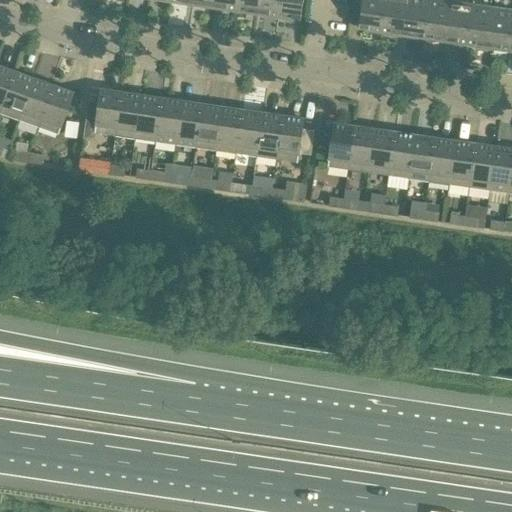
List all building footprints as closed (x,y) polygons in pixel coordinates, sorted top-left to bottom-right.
[(193,0),(192,5),(214,8),(214,0),(193,0)] [(214,0),(214,8),(235,11),(237,0),(214,0)] [(237,0),(235,11),(257,14),(258,0),(237,0)] [(258,0),(257,14),(278,18),(280,0),(258,0)] [(280,0),(278,18),(293,20),(294,17),(301,18),(303,0),(280,0)] [(362,0),(359,27),(365,28),(365,30),(381,32),(385,0),(362,0)] [(385,0),(381,32),(402,36),(407,0),(385,0)] [(407,0),(402,36),(424,39),(429,0),(407,0)] [(445,0),(429,0),(424,39),(445,42),(451,1),(445,0)] [(451,1),(445,42),(466,45),(472,4),(451,1)] [(472,4),(466,45),(488,48),(494,7),(472,4)] [(511,9),(494,7),(488,48),(509,51),(511,31),(511,9)] [(0,68),(0,110),(1,111),(15,73),(0,68)] [(15,73),(1,111),(20,118),(34,80),(15,73)] [(34,80),(20,118),(39,125),(53,87),(34,80)] [(53,87),(39,125),(58,132),(57,133),(58,134),(73,93),(72,93),(72,94),(53,87)] [(89,100),(83,140),(91,141),(94,139),(94,133),(96,133),(96,131),(115,134),(121,94),(102,91),(102,90),(100,89),(99,101),(89,100)] [(121,94),(115,134),(136,137),(142,97),(121,94)] [(142,97),(136,137),(156,140),(162,100),(142,97)] [(162,100),(156,140),(176,143),(182,103),(162,100)] [(182,103),(176,143),(196,146),(202,106),(182,103)] [(202,106),(196,146),(216,149),(222,109),(202,106)] [(222,109),(216,149),(236,151),(242,112),(222,109)] [(242,112),(236,151),(256,154),(262,115),(242,112)] [(262,115),(256,154),(276,157),(282,118),(262,115)] [(282,118),(276,157),(295,160),(295,162),(297,162),(298,152),(310,154),(314,129),(302,128),(303,121),(303,119),(301,119),(301,120),(282,118)] [(333,124),(327,167),(328,167),(328,165),(348,168),(354,128),(334,125),(334,124),(333,124)] [(354,128),(348,168),(368,171),(374,131),(354,128)] [(374,131),(368,171),(388,174),(394,134),(374,131)] [(394,134),(388,174),(409,177),(414,137),(394,134)] [(414,137),(409,177),(429,180),(435,140),(414,137)] [(435,140),(429,180),(449,183),(455,143),(435,140)] [(455,143),(449,183),(469,186),(475,146),(455,143)] [(475,146),(469,186),(489,189),(495,149),(475,146)] [(489,189),(487,201),(508,204),(510,192),(511,175),(511,151),(495,149),(489,189)] [(16,151),(14,159),(28,161),(30,153),(16,151)] [(30,153),(28,161),(42,163),(43,155),(30,153)] [(91,163),(90,172),(108,174),(109,165),(91,163)] [(111,165),(110,173),(124,175),(125,167),(111,165)] [(138,169),(137,177),(151,179),(152,171),(138,169)] [(152,171),(151,179),(164,181),(165,173),(152,171)] [(178,174),(177,183),(191,185),(192,176),(178,174)] [(192,176),(191,185),(204,187),(206,178),(192,176)] [(217,181),(216,189),(230,191),(231,183),(217,181)] [(231,183),(230,191),(244,193),(245,185),(231,183)] [(258,187),(257,195),(271,197),(272,189),(258,187)] [(272,189),(271,197),(284,199),(285,191),(272,189)] [(330,197),(328,205),(342,207),(343,199),(330,197)] [(343,199),(342,207),(356,209),(357,201),(343,199)] [(370,203),(369,211),(383,213),(384,205),(370,203)] [(384,205),(383,213),(397,215),(398,207),(384,205)] [(410,209),(409,217),(423,219),(424,211),(410,209)] [(424,211),(423,219),(437,221),(439,213),(424,211)] [(451,215),(449,222),(463,224),(465,217),(451,215)] [(465,217),(463,224),(477,226),(479,219),(465,217)] [(491,220),(490,228),(504,230),(505,223),(491,220)]
